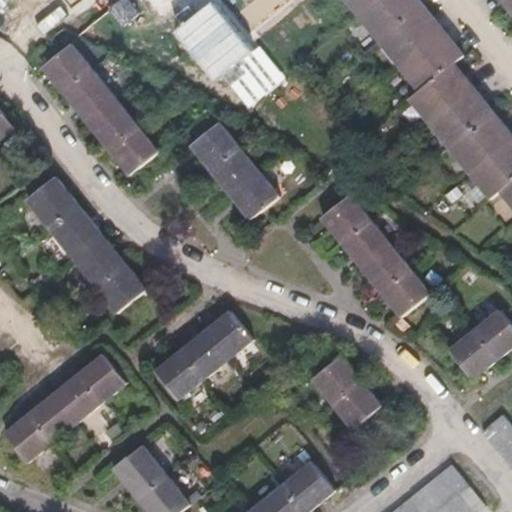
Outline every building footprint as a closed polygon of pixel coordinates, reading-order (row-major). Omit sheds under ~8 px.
[(140,15),(129,0),(123,0),(112,9),(126,26),(140,15)] [(150,0),(163,15),(181,0),(150,0)] [(511,133),(456,65),(466,57),(420,0),(347,0),(422,92),(413,99),(494,199),(503,191),(511,202),(511,133)] [(511,0),(503,0),(511,10),(511,0)] [(160,152),(74,45),(47,67),(133,174),(160,152)] [(0,108),(0,142),(17,129),(0,108)] [(194,146),(253,221),(282,197),(223,123),(194,146)] [(30,201),(121,314),(148,291),(58,178),(30,201)] [(432,295),(353,197),(325,219),(404,317),(432,295)] [(476,380),(511,350),(511,323),(503,311),(453,351),(476,380)] [(181,401),(256,340),(233,312),(159,372),(181,401)] [(31,464),(130,384),(107,355),(8,435),(31,464)] [(384,407),(344,357),(315,380),(355,430),(384,407)] [(484,432),(511,466),(511,425),(504,416),(484,432)] [(117,469),(151,511),(184,511),(192,505),(145,446),(117,469)] [(312,511),(338,492),(315,463),(253,511),(312,511)] [(481,511),(487,508),(455,467),(398,511),(481,511)]
